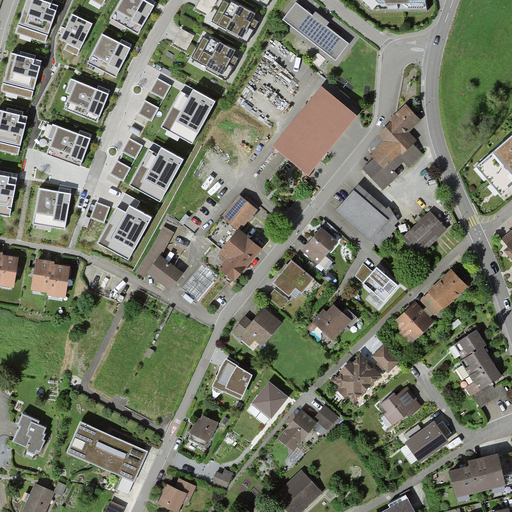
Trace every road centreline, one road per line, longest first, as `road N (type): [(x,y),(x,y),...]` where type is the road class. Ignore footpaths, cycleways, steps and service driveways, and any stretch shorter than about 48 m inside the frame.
road 1 (residential): [(136,511),(226,315),(378,130),(399,53)]
road 2 (residential): [(176,0),(126,93),(91,183)]
road 3 (residential): [(477,236),(438,141),(435,52)]
road 4 (residential): [(511,418),(357,511)]
